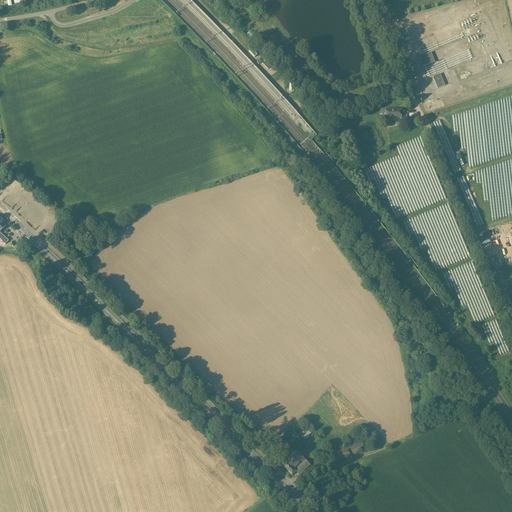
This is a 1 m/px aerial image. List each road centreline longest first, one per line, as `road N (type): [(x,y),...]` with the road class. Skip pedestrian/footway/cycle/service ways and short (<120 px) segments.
road 1 (primary): [(310,511),(0,204)]
road 2 (track): [(420,114),(511,333)]
road 3 (track): [(242,511),(289,481),(391,443)]
road 4 (track): [(41,13),(57,35),(85,44),(169,46)]
road 5 (unclassified): [(420,114),(371,0)]
